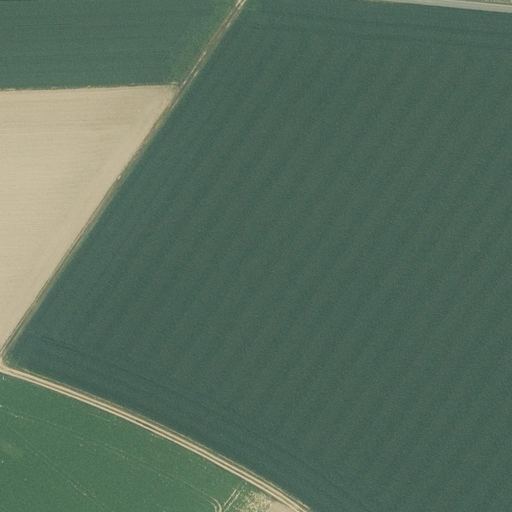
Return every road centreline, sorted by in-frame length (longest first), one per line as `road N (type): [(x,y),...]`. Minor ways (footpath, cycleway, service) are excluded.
road 1 (track): [(238,0),(0,349)]
road 2 (track): [(291,511),(187,446),(0,367)]
